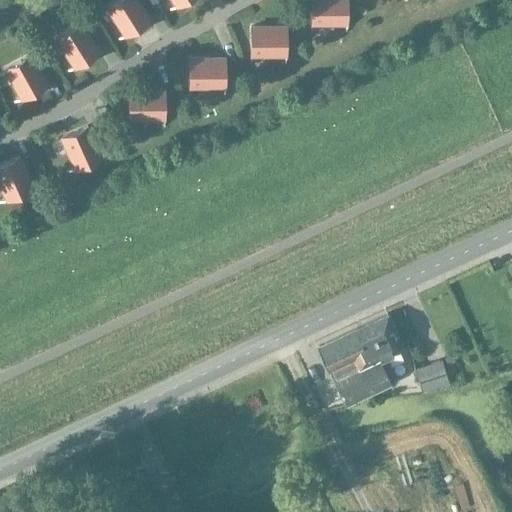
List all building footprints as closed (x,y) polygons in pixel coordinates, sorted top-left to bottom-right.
[(150,20),(136,0),(115,0),(106,6),(114,19),(116,18),(125,34),(117,39),(118,40),(150,20)] [(136,0),(138,1),(139,0),(149,0),(152,4),(157,0),(174,0),(177,4),(169,9),(169,11),(186,0),(136,0)] [(345,31),(347,31),(346,0),(311,0),(311,24),(327,24),(327,22),(345,22),(345,31)] [(452,39),(467,33),(461,19),(447,24),(452,39)] [(66,71),(67,72),(99,52),(80,22),(55,38),(63,51),(65,50),(75,66),(66,71)] [(266,54),(284,53),(284,63),(286,63),(286,26),(250,26),(250,55),(266,55),(266,54)] [(14,102),(14,103),(47,85),(30,54),(4,68),(12,82),(13,81),(22,97),(14,102)] [(205,85),(223,85),(223,95),(225,95),(225,57),(189,57),(189,87),(205,87),(205,85)] [(129,119),(144,119),(144,117),(163,117),(163,127),(164,127),(164,89),(129,89),(129,119)] [(102,157),(87,125),(60,137),(67,152),(68,151),(76,168),(67,172),(68,173),(102,157)] [(0,203),(33,188),(19,156),(0,164),(0,182),(7,198),(0,201),(0,203)] [(345,405),(390,383),(379,359),(403,348),(387,314),(317,347),(345,405)] [(422,392),(449,383),(441,360),(415,369),(422,392)]
